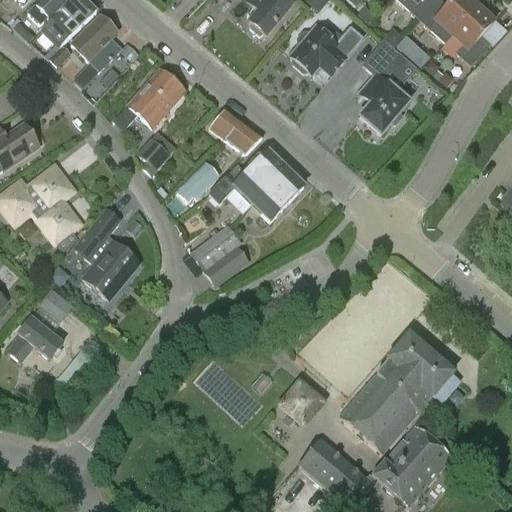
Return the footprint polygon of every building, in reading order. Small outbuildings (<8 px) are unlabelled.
[(11,0),(22,10),(32,0),(11,0)] [(46,23),(49,26),(57,18),(56,18),(73,0),(42,0),(33,10),(26,17),(39,31),(46,23)] [(60,50),(78,33),(96,15),(80,0),(73,0),(56,18),(57,18),(49,26),(39,36),(58,53),(60,50)] [(248,0),(245,4),(258,15),(248,26),(250,28),(248,31),(259,40),(261,37),(264,40),(292,8),(283,0),(248,0)] [(359,0),(346,0),(344,2),(355,11),(362,3),(359,0)] [(418,24),(438,2),(435,0),(392,0),(392,1),(418,24)] [(452,40),(451,39),(476,11),(472,7),(473,5),(467,0),(456,0),(447,11),(438,2),(418,24),(444,48),(452,40)] [(367,29),(375,21),(364,11),(356,19),(367,29)] [(480,41),(493,26),(489,23),(491,21),(483,14),(481,16),(476,11),(451,39),(452,40),(462,49),(454,57),(470,71),(490,49),(480,41)] [(110,43),(116,37),(99,20),(69,50),(98,77),(121,54),(110,43)] [(290,63),(291,70),(302,79),(307,78),(310,81),(318,73),(330,83),(363,43),(350,31),(341,41),(331,33),(321,33),(315,29),(309,36),(301,36),(295,43),(297,51),(287,61),(290,63)] [(415,73),(383,46),(363,67),(372,76),(358,93),(366,100),(353,115),(381,138),(391,127),(394,129),(401,120),(399,118),(408,106),(396,96),(415,73)] [(57,72),(70,59),(65,55),(52,67),(57,72)] [(122,136),(136,119),(152,133),(184,96),(158,73),(126,110),(111,127),(122,136)] [(262,142),(225,115),(208,132),(245,159),(262,142)] [(0,175),(38,151),(23,128),(4,141),(0,133),(0,175)] [(149,143),(136,158),(146,166),(141,171),(151,180),(168,160),(149,143)] [(234,193),(252,209),(285,175),(267,157),(246,178),(236,169),(206,199),(218,210),(234,193)] [(218,181),(203,168),(175,197),(186,209),(193,202),(196,205),(218,181)] [(0,209),(14,228),(31,215),(54,246),(62,256),(78,244),(70,234),(78,228),(59,204),(71,195),(53,172),(25,193),(20,187),(0,201),(0,209)] [(302,191),(285,175),(252,209),(269,226),(302,191)] [(511,195),(502,209),(511,216),(511,195)] [(138,267),(113,246),(107,241),(121,225),(103,212),(72,253),(87,266),(93,271),(82,283),(108,304),(138,267)] [(188,258),(202,277),(236,251),(241,248),(227,229),(188,258)] [(202,277),(214,292),(214,293),(249,268),(236,251),(202,277)] [(52,293),(38,311),(59,327),(72,310),(52,293)] [(20,366),(32,351),(48,364),(61,348),(30,323),(17,339),(19,340),(7,355),(20,366)] [(450,378),(408,342),(386,367),(338,423),(380,459),(428,402),(428,403),(450,378)] [(262,377),(251,389),(260,398),(271,386),(262,377)] [(299,384),(297,383),(296,383),(276,409),(276,410),(276,411),(276,412),(300,432),(301,433),(304,432),(324,408),(324,407),(324,405),(299,384)] [(407,511),(451,461),(414,430),(368,483),(353,471),(330,499),(344,511),(353,511),(376,486),(406,511),(407,511)] [(336,456),(320,443),(296,471),(329,499),(353,471),(340,459),(339,461),(334,457),(336,456)]
